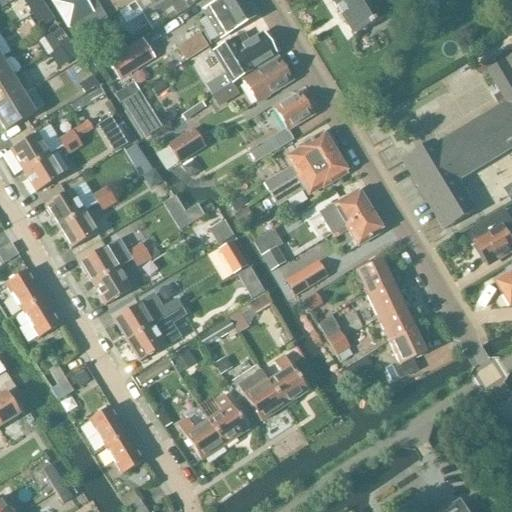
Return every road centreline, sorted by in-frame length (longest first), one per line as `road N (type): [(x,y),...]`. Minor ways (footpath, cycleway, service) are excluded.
road 1 (residential): [(492,375),(266,0)]
road 2 (residential): [(190,511),(0,199)]
road 3 (residential): [(277,511),(492,375)]
